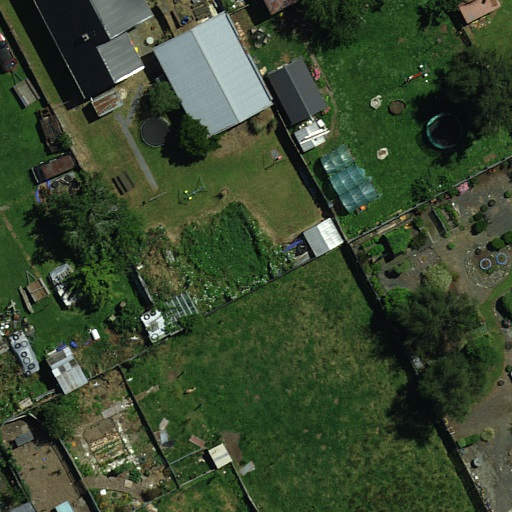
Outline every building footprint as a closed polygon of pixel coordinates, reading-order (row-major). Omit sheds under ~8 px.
[(136,35),(165,21),(154,0),(39,0),(95,110),(158,78),(136,35)] [(267,0),(278,21),(319,0),(267,0)] [(511,12),(504,0),(456,0),(476,33),(511,12)] [(231,15),(158,50),(207,150),(280,115),(231,15)] [(312,55),(270,76),(296,128),(338,107),(312,55)]
